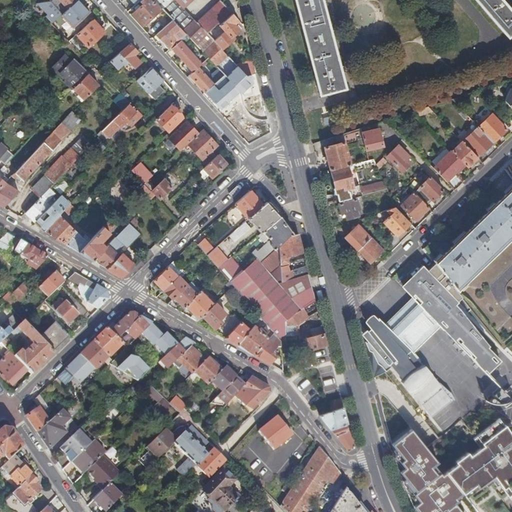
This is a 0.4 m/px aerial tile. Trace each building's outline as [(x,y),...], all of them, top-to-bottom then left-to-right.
[(60,0),(68,9),(77,0),(60,0)] [(72,27),(89,12),(78,0),(77,0),(68,9),(61,15),(72,27)] [(132,14),(143,26),(161,8),(157,4),(153,0),(141,0),(140,1),(143,4),(132,14)] [(160,0),(157,4),(161,8),(172,20),(186,35),(192,40),(215,65),(226,55),(221,49),(206,33),(196,23),(183,8),(174,0),(160,0)] [(174,0),(183,8),(191,0),(174,0)] [(324,0),(297,0),(322,94),(348,88),(324,0)] [(511,33),(511,9),(508,5),(503,0),(477,0),(509,36),(511,33)] [(232,14),(220,1),(196,23),(206,33),(218,22),(220,24),(232,14)] [(218,22),(206,33),(221,49),(232,39),(231,37),(239,30),(235,26),(239,22),(232,14),(220,24),(218,22)] [(104,32),(92,20),(76,34),(88,47),(104,32)] [(172,20),(155,35),(169,50),(171,48),(186,35),(172,20)] [(171,48),(185,64),(191,70),(193,72),(197,68),(201,64),(185,46),(192,40),(186,35),(171,48)] [(130,44),(119,54),(127,62),(133,68),(139,62),(133,56),(137,52),(130,44)] [(123,64),(124,65),(127,62),(119,54),(119,53),(109,61),(117,69),(123,64)] [(72,85),(70,87),(72,89),(73,88),(87,74),(73,60),(71,62),(64,55),(51,69),(57,75),(60,73),(72,85)] [(226,55),(215,65),(224,75),(226,77),(231,72),(230,72),(237,66),(235,64),(226,55)] [(252,58),(235,64),(237,66),(246,76),(251,74),(255,73),(252,58)] [(191,70),(185,64),(183,65),(189,72),(191,70)] [(224,75),(215,83),(204,92),(219,109),(228,102),(227,101),(238,91),(241,93),(252,83),(251,74),(246,76),(237,66),(230,72),(231,72),(226,77),(224,75)] [(151,67),(141,76),(153,89),(158,84),(162,80),(151,67)] [(193,72),(189,75),(204,92),(215,83),(213,80),(210,82),(197,68),(193,72)] [(94,81),(87,74),(73,88),(84,100),(95,89),(90,84),(94,81)] [(141,76),(136,80),(154,98),(158,94),(153,89),(141,76)] [(163,90),(158,84),(153,89),(158,94),(163,90)] [(22,92),(18,89),(15,92),(18,96),(23,100),(27,96),(22,92)] [(120,93),(113,101),(122,110),(130,102),(121,94),(120,93)] [(130,102),(122,110),(101,131),(108,138),(119,126),(120,127),(137,110),(130,102)] [(182,117),(170,105),(156,119),(167,131),(182,117)] [(428,106),(414,111),(419,116),(432,110),(428,106)] [(242,136),(252,127),(235,109),(226,118),(242,136)] [(23,182),(80,120),(71,112),(54,130),(12,175),(16,179),(18,177),(23,182)] [(492,114),(478,127),(493,142),(506,130),(492,114)] [(186,121),(169,138),(180,150),(187,143),(198,133),(186,121)] [(360,128),(362,135),(364,144),(366,149),(382,145),(378,129),(371,130),(370,125),(363,127),(360,128)] [(473,132),(462,141),(477,157),(481,153),(493,142),(478,127),(476,128),(473,132)] [(201,158),(201,161),(205,166),(216,156),(211,150),(216,145),(202,130),(198,133),(187,143),(201,158)] [(329,138),(322,141),(329,170),(332,169),(350,165),(343,139),(350,137),(348,132),(329,138)] [(356,136),(358,145),(364,144),(362,135),(357,136),(356,136)] [(62,156),(44,174),(45,174),(54,183),(61,176),(91,145),(82,136),(63,156),(62,156)] [(457,145),(451,150),(464,164),(467,167),(477,157),(462,141),(457,145)] [(0,161),(1,161),(3,164),(12,154),(0,143),(0,161)] [(387,155),(401,171),(408,165),(404,161),(406,159),(409,156),(398,145),(387,155)] [(451,150),(432,168),(446,181),(464,164),(451,150)] [(3,164),(5,165),(14,156),(12,154),(3,164)] [(218,154),(216,156),(205,166),(203,168),(209,174),(211,177),(226,163),(218,154)] [(386,161),(383,157),(375,164),(378,169),(386,161)] [(274,159),(269,163),(269,167),(278,177),(282,175),(279,161),(274,159)] [(334,194),(336,194),(338,201),(386,189),(383,181),(359,187),(358,183),(351,185),(348,169),(355,167),(375,162),(373,159),(368,160),(350,165),(332,169),(332,171),(330,172),(334,186),(333,187),(334,194)] [(137,165),(131,170),(144,184),(150,178),(137,165)] [(8,169),(5,166),(0,171),(0,170),(0,206),(3,208),(19,191),(6,183),(9,180),(3,174),(8,169)] [(199,172),(198,173),(203,179),(209,174),(203,168),(199,172)] [(152,191),(159,199),(177,181),(169,173),(152,191)] [(54,183),(45,174),(31,189),(40,198),(48,189),(54,183)] [(419,187),(432,200),(443,189),(430,176),(419,187)] [(144,184),(139,189),(150,200),(155,195),(150,190),(144,184)] [(511,187),(435,263),(455,288),(487,256),(511,232),(511,187)] [(40,198),(25,213),(29,216),(28,217),(34,223),(35,222),(58,198),(48,189),(40,198)] [(249,190),(234,204),(248,218),(263,205),(249,190)] [(401,205),(415,220),(428,207),(414,192),(401,205)] [(60,196),(58,198),(35,222),(34,223),(41,229),(42,227),(45,230),(60,215),(59,215),(64,211),(70,204),(71,203),(67,199),(65,201),(60,196)] [(358,208),(355,198),(338,203),(341,214),(344,213),(346,219),(358,215),(356,209),(358,208)] [(263,205),(248,218),(229,235),(233,240),(236,241),(254,225),(260,233),(280,216),(267,202),(263,205)] [(75,209),(70,204),(64,211),(68,215),(75,209)] [(383,221),(396,235),(410,223),(395,207),(394,207),(386,210),(391,214),(389,216),(383,221)] [(45,230),(44,232),(78,252),(90,240),(83,233),(81,235),(60,215),(45,230)] [(292,235),(280,216),(260,233),(258,235),(264,242),(269,238),(273,243),(270,245),(273,249),(279,245),(289,236),(292,235)] [(135,217),(109,244),(93,261),(122,278),(125,275),(137,264),(124,252),(141,233),(136,228),(141,223),(135,217)] [(106,224),(90,240),(78,252),(93,261),(109,244),(105,240),(113,231),(106,224)] [(350,232),(345,237),(357,250),(370,238),(358,225),(355,228),(350,232)] [(14,237),(7,233),(0,239),(0,252),(2,249),(6,252),(14,237)] [(278,283),(308,274),(306,265),(288,270),(287,267),(289,267),(287,262),(286,256),(302,252),(297,234),(292,235),(289,236),(279,245),(278,283)] [(370,262),(382,250),(370,237),(370,238),(357,250),(370,262)] [(204,239),(197,245),(203,251),(207,255),(214,249),(204,239)] [(21,255),(21,256),(30,261),(39,267),(48,257),(20,241),(14,251),(21,255)] [(273,249),(271,251),(260,262),(278,283),(279,245),(273,249)] [(216,247),(214,249),(207,255),(211,261),(218,268),(228,260),(216,247)] [(221,271),(233,286),(253,308),(260,317),(274,332),(278,337),(285,334),(284,320),(301,309),(278,283),(260,262),(256,258),(243,270),(231,257),(228,260),(218,268),(221,271)] [(29,263),(31,265),(31,266),(37,270),(39,267),(30,261),(29,263)] [(174,261),(173,261),(154,280),(164,290),(178,276),(183,271),(174,261)] [(455,288),(435,263),(427,270),(425,268),(404,288),(416,301),(387,329),(374,318),(372,319),(371,320),(369,322),(368,323),(367,325),(374,333),(370,336),(374,340),(367,345),(369,351),(372,352),(378,363),(382,366),(386,371),(392,367),(431,415),(451,399),(421,362),(417,365),(411,357),(415,353),(411,349),(437,323),(437,322),(487,373),(500,360),(485,344),(486,342),(462,311),(457,306),(464,299),(455,288)] [(64,283),(54,272),(39,287),(48,298),(61,286),(64,283)] [(88,301),(87,303),(98,310),(108,300),(107,292),(75,273),(69,278),(80,286),(79,289),(82,297),(88,301)] [(308,274),(278,283),(301,309),(315,300),(308,274)] [(187,285),(178,276),(164,290),(173,299),(174,298),(187,285)] [(190,282),(187,285),(174,298),(185,308),(187,306),(186,306),(197,295),(200,292),(190,282)] [(23,283),(11,296),(5,302),(9,307),(12,305),(17,300),(18,301),(29,289),(23,283)] [(186,306),(187,306),(199,319),(202,316),(214,305),(200,292),(197,295),(186,306)] [(11,296),(9,293),(2,299),(5,302),(11,296)] [(66,301),(64,304),(55,312),(61,318),(68,325),(78,314),(82,318),(88,313),(72,297),(67,302),(66,301)] [(64,304),(60,300),(52,309),(53,310),(55,312),(64,304)] [(301,309),(284,320),(285,334),(287,368),(293,367),(294,355),(295,355),(297,354),(296,335),(299,334),(298,323),(317,310),(315,300),(301,309)] [(38,308),(46,316),(49,314),(53,310),(52,309),(45,301),(38,308)] [(216,303),(214,305),(202,316),(215,329),(222,322),(220,319),(225,313),(216,303)] [(53,310),(49,314),(57,322),(61,318),(55,312),(53,310)] [(0,344),(1,343),(23,322),(21,320),(16,314),(2,328),(0,326),(0,344)] [(117,324),(118,325),(110,333),(118,339),(119,337),(126,331),(140,317),(134,314),(129,314),(123,321),(122,320),(117,324)] [(144,314),(140,317),(126,331),(135,340),(141,334),(151,324),(148,322),(151,318),(144,314)] [(234,315),(222,328),(229,334),(240,322),(234,315)] [(21,351),(14,357),(27,370),(32,375),(54,353),(40,338),(23,322),(1,343),(5,347),(21,332),(34,345),(24,354),(21,351)] [(248,329),(240,322),(229,334),(225,338),(237,345),(252,327),(251,326),(248,329)] [(70,338),(55,323),(40,338),(54,353),(70,338)] [(153,347),(154,345),(164,357),(177,344),(166,333),(163,336),(151,324),(141,334),(153,347)] [(254,325),(252,327),(237,345),(254,355),(267,339),(269,338),(266,335),(269,331),(264,327),(261,331),(254,325)] [(312,336),(303,339),(305,342),(298,344),(300,353),(307,351),(311,350),(313,349),(327,346),(321,326),(310,329),(312,336)] [(106,329),(93,342),(109,357),(123,344),(120,342),(118,339),(110,333),(106,329)] [(185,338),(177,344),(164,357),(163,358),(171,366),(177,360),(190,347),(194,343),(185,338)] [(274,345),(267,339),(254,355),(270,365),(274,359),(274,356),(271,353),(275,349),(274,345)] [(93,342),(80,355),(95,369),(95,370),(109,357),(93,342)] [(134,353),(128,346),(109,365),(138,382),(150,370),(139,359),(135,362),(129,358),(134,353)] [(205,361),(190,347),(177,360),(192,374),(194,372),(205,361)] [(4,378),(11,385),(27,370),(14,357),(11,353),(0,364),(0,371),(6,377),(4,378)] [(95,369),(80,355),(57,378),(66,387),(74,378),(79,384),(95,369)] [(208,358),(205,361),(194,372),(208,385),(221,370),(208,358)] [(225,367),(221,370),(208,385),(206,386),(210,390),(214,385),(221,392),(235,377),(225,367)] [(197,378),(192,374),(188,378),(193,382),(197,378)] [(251,376),(244,384),(234,396),(244,405),(249,399),(252,402),(251,402),(255,406),(257,405),(270,392),(270,387),(251,376)] [(405,398),(381,376),(373,385),(397,407),(405,398)] [(244,384),(235,377),(221,392),(231,400),(234,396),(244,384)] [(509,396),(500,388),(492,396),(488,400),(491,403),(494,403),(496,403),(498,403),(500,403),(501,403),(502,403),(509,396)] [(39,408),(26,417),(38,434),(49,422),(45,416),(51,412),(39,395),(34,401),(39,408)] [(186,406),(176,396),(169,403),(180,413),(186,406)] [(195,412),(203,403),(197,398),(189,406),(195,412)] [(319,415),(347,450),(354,446),(346,424),(347,424),(340,398),(329,402),(332,411),(319,415)] [(93,403),(82,414),(88,420),(94,415),(99,410),(93,403)] [(60,412),(49,422),(38,434),(48,449),(66,432),(66,424),(71,419),(62,410),(60,412)] [(104,414),(99,410),(94,415),(98,420),(104,414)] [(280,414),(277,416),(285,426),(288,424),(280,414)] [(418,414),(407,420),(415,434),(426,427),(418,414)] [(262,429),(258,432),(265,440),(273,450),(292,435),(285,426),(277,416),(262,429)] [(511,436),(499,418),(475,436),(482,446),(471,455),(469,451),(456,462),(457,464),(447,473),(466,497),(494,476),(511,500),(511,436)] [(71,419),(66,424),(66,432),(75,424),(71,419)] [(204,440),(191,426),(174,443),(192,461),(189,463),(187,460),(177,470),(184,477),(196,465),(208,453),(200,445),(204,440)] [(81,428),(79,430),(83,435),(79,439),(87,447),(93,441),(81,428)] [(11,430),(4,429),(0,432),(0,459),(1,458),(5,457),(8,461),(14,456),(23,447),(11,430)] [(171,435),(165,429),(146,448),(149,451),(158,459),(165,452),(174,443),(175,442),(170,436),(171,435)] [(79,430),(74,434),(60,449),(63,452),(72,461),(87,447),(79,439),(83,435),(79,430)] [(93,441),(87,447),(72,461),(84,474),(86,471),(102,456),(105,453),(94,440),(93,441)] [(339,471),(320,447),(307,466),(327,480),(331,483),(339,471)] [(213,448),(208,453),(196,465),(210,478),(226,462),(213,449),(213,448)] [(158,459),(149,451),(138,462),(146,471),(158,459)] [(10,478),(19,487),(32,476),(32,475),(26,469),(29,466),(25,462),(22,465),(14,456),(8,461),(3,467),(12,476),(10,478)] [(98,482),(97,484),(103,490),(109,484),(117,476),(120,473),(102,456),(86,471),(98,482)] [(288,495),(280,507),(284,511),(306,511),(327,480),(307,466),(288,495)] [(210,498),(208,500),(212,504),(214,502),(215,503),(216,502),(225,511),(226,511),(233,504),(238,499),(227,488),(229,486),(235,480),(223,469),(203,491),(210,498)] [(343,476),(339,471),(331,483),(334,484),(343,476)] [(39,511),(31,504),(36,499),(34,497),(41,490),(36,485),(38,482),(32,476),(19,487),(5,501),(6,504),(8,507),(9,509),(11,511),(13,511),(39,511)] [(109,484),(103,490),(93,500),(103,509),(105,511),(121,496),(109,484)] [(229,486),(227,488),(238,499),(240,496),(229,486)] [(364,511),(359,504),(355,500),(346,488),(345,489),(342,493),(330,511),(364,511)] [(240,496),(238,499),(233,504),(239,509),(246,502),(240,496)] [(93,500),(91,502),(100,511),(103,509),(93,500)] [(214,502),(212,504),(212,508),(215,511),(223,511),(225,511),(216,502),(215,503),(214,502)]
